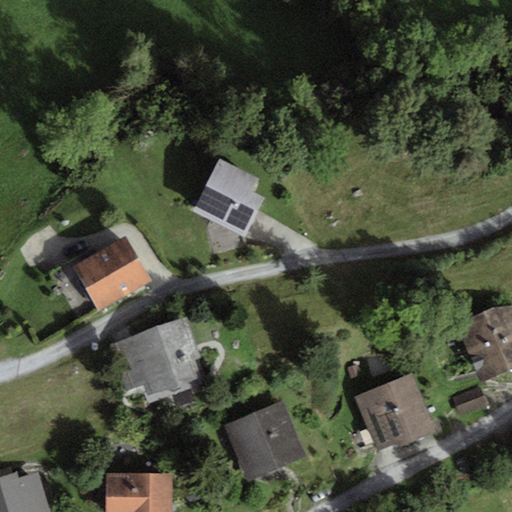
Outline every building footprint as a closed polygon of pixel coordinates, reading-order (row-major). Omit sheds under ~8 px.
[(222,159),(193,211),(243,239),(265,200),(251,192),(258,178),(222,159)] [(126,237),(72,267),(96,311),(151,282),(126,237)] [(511,368),(511,303),(457,327),(481,382),(511,368)] [(197,365),(195,361),(201,359),(186,317),(107,346),(122,388),(124,392),(143,385),(147,397),(201,377),(197,365)] [(436,431),(412,373),(370,390),(355,396),(377,451),(392,445),(393,448),(436,431)] [(453,399),(461,417),(489,406),(481,387),(453,399)] [(284,401),(224,425),(247,482),(307,458),(284,401)] [(0,511),(50,511),(38,474),(20,480),(17,473),(0,478),(0,511)] [(172,511),(173,475),(106,474),(106,511),(172,511)]
